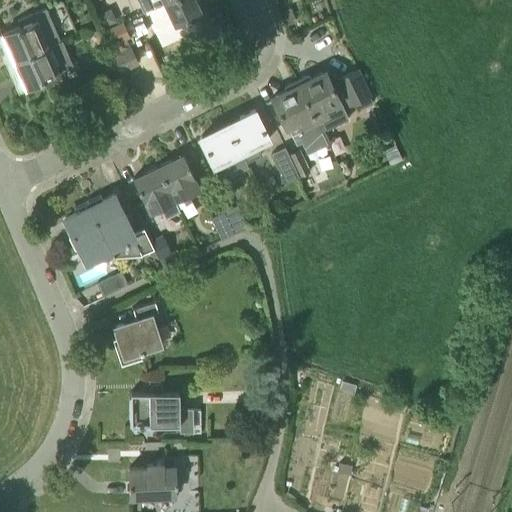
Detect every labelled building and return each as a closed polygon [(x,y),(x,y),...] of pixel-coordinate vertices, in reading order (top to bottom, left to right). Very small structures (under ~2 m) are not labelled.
[(195,0),(165,0),(164,1),(150,7),(156,19),(162,30),(175,23),(175,25),(201,13),(195,0)] [(15,59),(47,45),(59,39),(46,9),(18,20),(20,25),(2,33),(7,50),(10,48),(15,59)] [(101,31),(108,47),(130,36),(123,21),(101,31)] [(59,39),(47,45),(15,59),(20,71),(17,72),(25,88),(44,78),(47,84),(61,78),(59,73),(73,67),(61,40),(60,40),(59,39)] [(137,62),(133,53),(129,45),(111,54),(120,71),(137,62)] [(322,131),(348,119),(323,69),(308,77),(306,72),(296,77),(322,131)] [(338,78),(351,105),(355,104),(358,109),(372,102),(356,69),(338,78)] [(304,147),(321,132),(322,131),(296,77),(282,84),(285,89),(270,96),(287,129),(288,129),(296,144),(301,141),(304,147)] [(228,125),(242,153),(246,162),(261,154),(256,145),(269,138),(258,115),(257,116),(254,109),(238,116),(240,119),(228,125)] [(227,160),(242,153),(228,125),(201,138),(206,150),(205,150),(213,166),(215,165),(223,180),(234,175),(227,160)] [(397,151),(394,144),(383,149),(390,164),(404,158),(400,149),(397,151)] [(285,146),(272,152),(282,173),(281,174),(285,183),(299,176),(288,154),(285,146)] [(311,170),(300,148),(288,154),(299,176),(311,170)] [(158,165),(169,188),(175,201),(179,208),(192,201),(188,194),(200,189),(182,153),(158,165)] [(150,213),(161,208),(165,217),(179,211),(175,201),(169,188),(158,165),(132,178),(150,213)] [(252,180),(247,182),(251,189),(256,187),(252,180)] [(148,255),(158,258),(150,241),(144,227),(132,233),(112,194),(103,199),(101,195),(87,201),(114,256),(141,254),(149,250),(148,255)] [(114,256),(87,201),(75,208),(76,212),(63,218),(87,265),(99,259),(106,260),(114,256)] [(235,233),(248,227),(237,205),(224,211),(235,233)] [(211,217),(221,240),(235,233),(224,211),(211,217)] [(158,258),(163,268),(181,259),(176,249),(170,251),(162,235),(150,241),(158,258)] [(127,282),(121,271),(96,283),(101,295),(127,282)] [(150,313),(157,311),(154,300),(132,308),(135,319),(124,323),(124,322),(112,325),(122,356),(138,350),(139,352),(143,351),(142,349),(160,344),(150,313)] [(143,424),(179,425),(178,390),(129,391),(130,426),(138,425),(138,427),(143,426),(143,424)] [(127,468),(128,498),(175,496),(173,465),(163,465),(163,463),(145,463),(145,467),(127,468)] [(349,473),(351,467),(340,464),(338,470),(349,473)]
